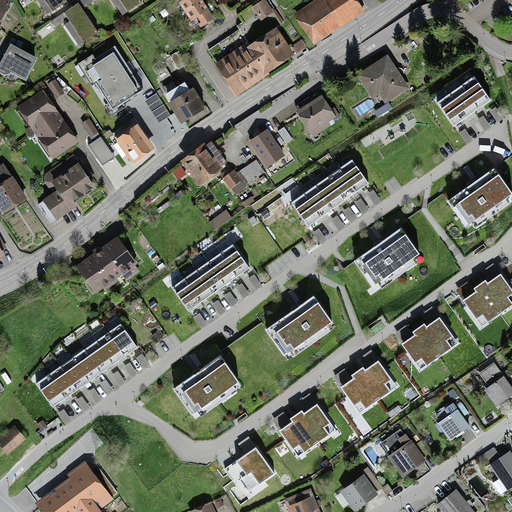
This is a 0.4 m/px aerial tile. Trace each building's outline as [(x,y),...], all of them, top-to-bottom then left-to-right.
[(0,0),(0,21),(11,0),(10,0),(0,0)] [(44,0),(53,12),(67,2),(65,0),(44,0)] [(82,9),(94,1),(93,0),(76,0),(78,3),(52,20),(56,27),(67,19),(83,42),(98,32),(82,9)] [(142,2),(140,0),(93,0),(94,1),(95,0),(119,0),(127,12),(142,2)] [(212,18),(200,0),(182,0),(180,2),(191,19),(188,21),(194,30),(212,18)] [(237,26),(240,30),(265,67),(299,45),(297,42),(299,41),(298,39),(296,40),(269,0),(258,0),(237,14),(242,22),(237,26)] [(315,36),(360,6),(355,0),(323,0),(325,3),(310,14),(307,9),(300,14),(315,36)] [(240,30),(229,37),(254,75),(265,67),(240,30)] [(229,37),(219,44),(231,61),(233,60),(246,79),(254,75),(229,37)] [(234,88),(246,79),(233,60),(231,61),(219,44),(209,51),(234,88)] [(35,59),(11,46),(0,65),(0,70),(2,73),(6,73),(8,73),(11,68),(26,76),(35,59)] [(139,87),(113,46),(87,63),(113,103),(139,87)] [(177,52),(170,56),(178,69),(184,66),(177,52)] [(406,87),(387,58),(359,75),(372,96),(379,91),(385,101),(406,87)] [(55,80),(48,84),(56,96),(63,92),(55,80)] [(189,91),(185,83),(177,88),(173,81),(163,87),(182,119),(204,106),(193,88),(189,91)] [(495,101),(479,81),(441,110),(456,130),(495,101)] [(21,108),(37,131),(58,117),(42,94),(21,108)] [(330,111),(322,99),(300,113),(310,129),(314,127),(317,131),(328,124),(326,119),(331,116),(333,120),(339,116),(334,109),(330,111)] [(74,140),(58,117),(37,131),(54,154),(74,140)] [(97,132),(89,120),(83,124),(91,136),(97,132)] [(150,147),(136,128),(120,139),(134,159),(150,147)] [(268,132),(267,130),(262,133),(261,132),(254,136),(255,138),(250,141),(251,143),(251,142),(266,165),(267,166),(272,163),(273,163),(276,164),(278,162),(279,159),(278,158),(284,155),(283,154),(282,154),(267,132),(268,132)] [(227,162),(212,143),(204,146),(184,161),(194,175),(192,176),(198,184),(227,162)] [(93,185),(73,157),(53,171),(58,179),(53,183),(59,190),(38,205),(51,222),(76,205),(72,200),(93,185)] [(256,160),(238,172),(246,184),(264,172),(256,160)] [(370,187),(355,164),(292,205),(307,228),(370,187)] [(6,168),(0,171),(0,205),(2,210),(21,198),(10,181),(13,179),(6,168)] [(231,168),(221,174),(231,188),(240,181),(231,168)] [(511,191),(498,172),(454,204),(471,227),(511,197),(511,191)] [(408,233),(365,262),(379,283),(422,255),(408,233)] [(118,238),(104,248),(121,272),(126,279),(138,271),(133,264),(134,263),(126,252),(127,251),(118,238)] [(235,243),(172,290),(190,315),(253,268),(235,243)] [(104,248),(92,257),(109,281),(121,272),(104,248)] [(96,290),(109,281),(92,257),(78,267),(87,279),(88,278),(96,290)] [(511,305),(511,291),(496,272),(460,300),(483,328),(511,305)] [(326,298),(273,335),(290,358),(342,322),(326,298)] [(457,344),(436,316),(397,345),(418,373),(457,344)] [(140,349),(123,325),(38,385),(54,409),(140,349)] [(403,380),(383,355),(340,384),(358,410),(403,380)] [(225,357),(180,390),(197,413),(242,380),(225,357)] [(492,384),(484,390),(495,406),(511,394),(511,388),(494,362),(479,372),(486,382),(489,380),(492,384)] [(339,422),(321,396),(282,423),(299,448),(339,422)] [(441,421),(438,423),(450,439),(469,425),(453,403),(436,415),(441,421)] [(23,439),(14,429),(0,439),(0,440),(8,451),(23,439)] [(273,462),(255,434),(215,456),(228,482),(273,462)] [(421,440),(415,445),(424,457),(430,452),(421,440)] [(411,443),(392,456),(403,472),(422,459),(411,443)] [(511,454),(510,451),(490,464),(500,478),(493,482),(500,494),(511,485),(511,454)] [(89,471),(83,464),(68,475),(74,482),(43,504),(48,511),(68,511),(78,505),(82,511),(100,511),(97,507),(109,498),(104,491),(111,485),(97,465),(89,471)] [(363,476),(342,490),(355,508),(375,494),(374,492),(382,487),(371,472),(364,477),(363,476)] [(473,511),(455,489),(438,504),(444,511),(473,511)] [(317,511),(309,491),(287,500),(292,511),(317,511)]
